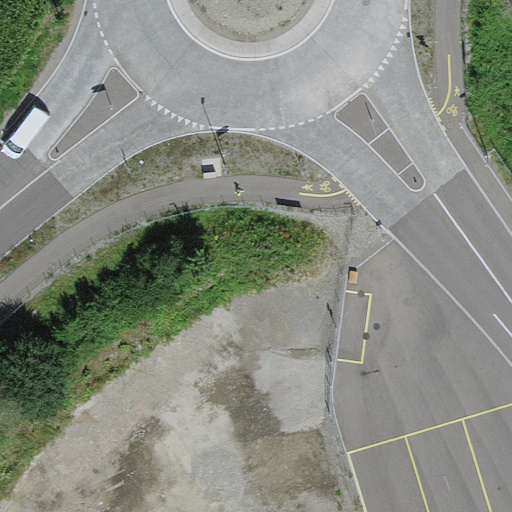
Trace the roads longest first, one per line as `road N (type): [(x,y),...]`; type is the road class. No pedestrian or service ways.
road 1 (tertiary): [(156,61),(219,103),(260,109),(300,102),(336,83),(363,55),(385,0)]
road 2 (tertiary): [(156,61),(0,208)]
